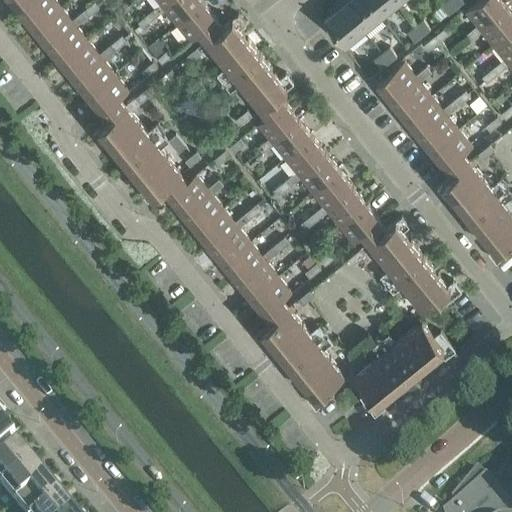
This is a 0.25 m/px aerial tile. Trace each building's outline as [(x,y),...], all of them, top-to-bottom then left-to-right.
[(12,0),(21,10),(33,0),(12,0)] [(33,0),(21,10),(34,27),(62,5),(57,0),(33,0)] [(170,0),(159,0),(162,2),(151,11),(155,17),(166,8),(164,5),(170,0)] [(205,0),(204,0),(170,0),(164,5),(166,8),(178,22),(205,0)] [(219,17),(205,0),(178,22),(192,39),(200,33),(219,17)] [(364,29),(340,0),(338,0),(330,7),(333,11),(325,18),(346,43),(364,29)] [(381,15),(368,0),(340,0),(364,29),(381,15)] [(368,0),(381,15),(397,2),(396,0),(368,0)] [(457,6),(452,0),(447,0),(442,4),(449,12),(457,6)] [(480,27),(508,5),(503,0),(478,0),(466,10),(478,24),(480,27)] [(95,1),(84,10),(89,16),(100,7),(95,1)] [(62,5),(34,27),(48,44),(75,22),(73,19),(62,5)] [(494,44),(511,29),(511,9),(508,5),(480,27),(478,24),(467,33),(472,39),(483,30),(494,44)] [(48,44),(61,61),(89,39),(78,25),(89,16),(84,10),(73,19),(75,22),(48,44)] [(155,17),(151,11),(139,21),(144,27),(155,17)] [(219,73),(225,81),(261,52),(241,27),(247,22),(239,13),(225,25),(219,17),(200,33),(227,66),(219,73)] [(416,25),(423,33),(431,27),(424,19),(416,25)] [(446,24),(435,33),(440,39),(451,30),(446,24)] [(423,33),(416,25),(408,31),(415,40),(423,33)] [(508,60),(511,57),(511,29),(494,44),(505,57),(494,66),(499,72),(510,63),(508,60)] [(435,33),(424,43),(429,49),(440,39),(435,33)] [(111,44),(116,50),(127,40),(123,34),(111,44)] [(100,53),(89,39),(61,61),(75,77),(102,56),(100,53)] [(111,44),(100,53),(102,56),(75,77),(88,94),(116,72),(105,58),(116,50),(111,44)] [(163,63),(174,53),(168,45),(156,54),(163,63)] [(383,52),(390,61),(397,54),(391,46),(383,52)] [(197,47),(186,56),(191,62),(202,54),(197,47)] [(267,115),(286,100),(280,93),(294,81),(287,72),(281,76),(261,52),(225,81),(231,89),(240,82),(267,115)] [(390,61),(383,52),(375,59),(382,67),(390,61)] [(378,81),(392,99),(419,77),(417,74),(405,59),(378,81)] [(159,66),(154,60),(143,69),(148,75),(159,66)] [(417,74),(419,77),(392,99),(405,116),(433,94),(421,80),(432,71),(428,65),(417,74)] [(494,66),(484,75),(483,76),(485,79),(487,82),(499,72),(494,66)] [(172,67),(161,77),(169,87),(181,77),(172,67)] [(103,112),(121,97),(130,90),(116,72),(88,94),(103,112)] [(146,88),(135,98),(140,104),(151,94),(146,88)] [(455,99),(460,104),(471,95),(466,89),(455,99)] [(446,110),(444,107),(433,94),(405,116),(419,132),(446,110)] [(108,119),(94,130),(102,140),(108,135),(127,160),(164,131),(157,123),(149,130),(142,123),(127,104),(121,97),(103,112),(108,119)] [(419,132),(432,149),(460,127),(449,113),(460,104),(455,99),(444,107),(446,110),(419,132)] [(258,122),(270,137),(272,140),(300,118),(286,100),(267,115),(258,122)] [(511,103),(501,112),(507,118),(511,113),(511,103)] [(237,118),(241,124),(253,115),(248,109),(237,118)] [(498,115),(486,124),(491,130),(503,121),(498,115)] [(286,157),(313,134),(300,118),(272,140),(270,137),(259,146),(264,152),(275,143),(286,157)] [(446,167),(465,152),(474,144),(460,127),(432,149),(446,167)] [(164,131),(127,160),(147,185),(141,189),(149,199),(163,187),(170,194),(188,179),(182,172),(162,147),(171,140),(164,132),(164,131)] [(327,151),(313,134),(286,157),(297,170),(300,173),(327,151)] [(241,136),(229,146),(234,151),(246,142),(241,136)] [(491,143),(479,152),(484,158),(496,149),(491,143)] [(226,149),(214,158),(219,164),(230,154),(226,149)] [(197,150),(185,160),(190,166),(202,156),(197,150)] [(297,170),(286,179),(291,185),(302,176),(313,190),(341,168),(327,151),(300,173),(297,170)] [(469,156),(465,152),(446,167),(450,171),(452,174),(438,186),(445,195),(451,190),(471,215),(507,186),(501,177),(492,185),(469,156)] [(327,207),(354,185),(341,168),(313,190),(324,204),(327,207)] [(170,194),(184,212),(211,190),(208,186),(197,172),(188,179),(170,194)] [(208,186),(211,190),(184,212),(197,228),(224,206),(213,192),(224,184),(219,178),(208,186)] [(291,185),(286,179),(275,189),(279,195),(291,185)] [(368,201),(354,185),(327,207),(324,204),(313,213),(318,219),(329,210),(340,223),(368,201)] [(471,215),(492,241),(495,245),(489,250),(498,260),(511,248),(511,240),(511,239),(511,238),(511,209),(505,201),(511,194),(511,191),(507,186),(471,215)] [(363,234),(382,219),(368,201),(340,223),(354,241),(363,234)] [(258,202),(247,211),(251,217),(263,208),(258,202)] [(236,220),(224,206),(197,228),(211,245),(238,223),(236,220)] [(211,245),(224,262),(252,240),(240,226),(251,217),(247,211),(236,220),(238,223),(211,245)] [(318,219),(313,213),(302,222),(307,228),(318,219)] [(382,219),(363,234),(369,241),(390,267),(382,274),(389,284),(425,255),(404,229),(410,224),(402,214),(388,226),(382,219)] [(274,245),(279,251),(290,241),(285,235),(274,245)] [(265,257),(263,254),(252,240),(224,262),(238,279),(265,257)] [(238,279),(251,296),(279,273),(268,260),(279,251),(274,245),(263,254),(265,257),(238,279)] [(361,248),(349,257),(353,262),(364,253),(361,248)] [(332,249),(321,258),(326,264),(337,255),(332,249)] [(425,255),(389,284),(394,290),(403,283),(424,310),(435,301),(440,307),(462,289),(454,279),(448,283),(425,255)] [(309,268),(305,271),(310,277),(322,267),(317,261),(309,268)] [(284,298),(293,291),(279,273),(251,296),(266,313),(284,298)] [(310,289),(298,298),(303,303),(314,294),(310,289)] [(271,320),(257,332),(264,342),(270,337),(291,363),(318,340),(327,333),(326,332),(320,324),(311,331),(290,305),(284,298),(266,313),(271,320)] [(383,337),(412,373),(441,350),(446,356),(456,348),(441,330),(435,335),(423,319),(397,340),(390,332),(383,337)] [(318,340),(291,363),(315,391),(309,396),(317,406),(335,392),(330,386),(345,373),(330,355),(324,348),(333,340),(327,333),(318,340)] [(381,353),(355,375),(367,390),(361,395),(376,413),(386,404),(381,399),(412,373),(383,337),(374,345),(381,353)] [(6,417),(0,421),(0,450),(16,437),(9,428),(12,425),(6,417)] [(19,444),(0,459),(0,483),(2,486),(37,458),(30,450),(27,453),(19,444)] [(37,458),(2,486),(16,503),(47,477),(39,469),(43,466),(37,458)] [(511,511),(511,504),(479,466),(452,497),(456,502),(445,511),(443,511),(511,511)] [(47,477),(16,503),(23,511),(38,511),(64,491),(57,483),(54,486),(47,477)] [(64,491),(38,511),(72,511),(78,508),(77,507),(74,510),(67,502),(70,499),(64,491)]
